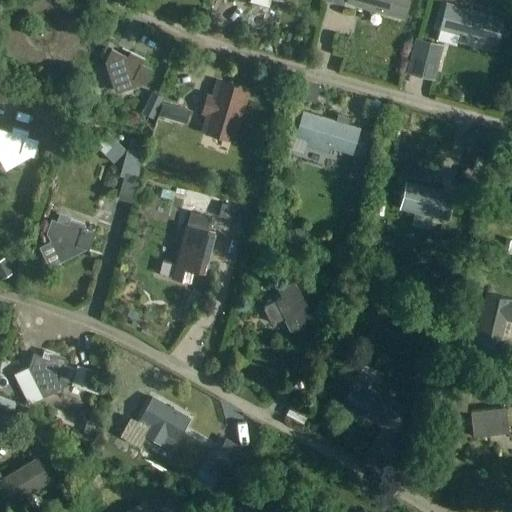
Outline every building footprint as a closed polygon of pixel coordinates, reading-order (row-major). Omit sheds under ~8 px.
[(348,0),(348,2),(404,18),(408,0),(348,0)] [(496,43),(503,20),(445,4),(438,27),(496,43)] [(407,60),(427,67),(433,49),(413,42),(407,60)] [(152,70),(142,65),(144,60),(130,53),(127,58),(111,50),(105,61),(116,92),(140,83),(144,85),(152,70)] [(245,92),(218,85),(215,95),(207,93),(200,114),(209,117),(205,130),(220,134),(221,130),(233,134),(245,92)] [(152,118),(163,97),(152,92),(141,113),(152,118)] [(331,147),(352,153),(359,129),(304,112),(296,136),(309,140),(308,146),(329,152),(331,147)] [(42,120),(39,133),(56,138),(59,124),(42,120)] [(37,140),(26,137),(28,132),(12,127),(11,133),(0,129),(0,157),(6,168),(29,155),(33,156),(37,140)] [(128,192),(133,168),(119,165),(114,190),(128,192)] [(406,183),(400,207),(448,219),(454,194),(406,183)] [(97,207),(109,208),(111,186),(100,184),(97,207)] [(69,220),(67,225),(50,219),(46,231),(61,260),(84,249),(88,250),(94,234),(83,230),(84,225),(69,220)] [(160,275),(189,282),(193,271),(204,274),(215,232),(186,225),(177,263),(163,260),(160,275)] [(45,233),(36,237),(44,256),(53,252),(45,233)] [(293,278),(277,286),(282,297),(265,305),(264,309),(271,322),(274,323),(285,318),(292,332),(315,320),(293,278)] [(477,332),(501,338),(506,319),(511,320),(511,300),(486,294),(477,332)] [(42,315),(48,332),(59,328),(53,311),(42,315)] [(77,365),(76,368),(65,365),(67,359),(51,354),(50,360),(33,354),(29,366),(43,395),(66,383),(98,394),(101,385),(89,381),(93,370),(77,365)] [(398,429),(407,407),(353,383),(343,406),(398,429)] [(284,391),(279,406),(299,412),(304,398),(284,391)] [(163,445),(169,435),(176,439),(189,418),(154,398),(141,420),(148,423),(142,434),(163,445)] [(509,432),(506,407),(473,412),(474,436),(509,432)] [(229,472),(252,436),(242,430),(238,436),(229,434),(227,438),(232,441),(228,447),(233,450),(223,468),(229,472)] [(0,480),(0,486),(11,504),(50,480),(36,459),(0,480)] [(158,511),(151,500),(141,505),(127,511),(158,511)]
